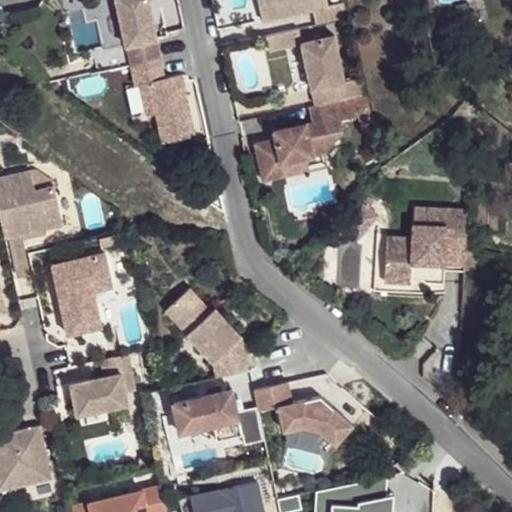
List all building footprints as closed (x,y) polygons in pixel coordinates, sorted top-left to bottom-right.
[(116,0),(132,68),(162,62),(148,0),(116,0)] [(314,14),(317,29),(346,23),(342,8),(330,11),(327,0),(258,0),(263,25),(314,14)] [(464,0),(453,0),(457,18),(472,15),(470,5),(465,6),(464,0)] [(297,33),(267,39),(270,53),(301,48),(301,47),(297,33)] [(334,40),(301,47),(301,48),(314,110),(362,100),(358,82),(344,86),(334,40)] [(162,62),(132,68),(136,88),(141,87),(148,119),(157,117),(163,146),(197,139),(183,78),(166,81),(162,62)] [(274,143),(254,148),(262,184),(282,180),(280,167),(323,159),(342,137),(339,125),(357,121),(364,113),(362,100),(314,110),(308,111),(311,126),(273,135),(274,143)] [(364,113),(357,121),(362,146),(370,138),(364,113)] [(323,159),(280,167),(282,180),(325,172),(323,159)] [(0,218),(5,242),(64,229),(54,186),(31,175),(0,181),(0,218)] [(479,203),(424,198),(421,228),(395,226),(391,271),(418,273),(419,253),(454,256),(455,242),(475,243),(479,203)] [(475,249),(475,243),(455,242),(454,256),(474,257),(475,249)] [(53,268),(69,338),(102,331),(94,294),(92,284),(111,280),(105,256),(53,268)] [(92,284),(94,294),(113,290),(111,280),(92,284)] [(242,340),(216,312),(212,315),(191,291),(166,314),(214,366),(217,381),(249,374),(242,340)] [(129,359),(102,364),(105,380),(72,387),(78,418),(130,408),(123,377),(133,375),(129,359)] [(288,386),(254,393),(257,410),(262,432),(297,425),(305,419),(340,449),(356,430),(322,400),(293,406),(288,386)] [(262,432),(257,410),(237,414),(233,393),(174,406),(180,435),(213,428),(217,444),(242,438),(244,448),(265,443),(262,432)] [(41,428),(0,437),(0,493),(52,482),(41,428)] [(386,478),(322,492),(320,511),(399,511),(393,511),(386,510),(386,501),(390,498),(386,478)] [(262,511),(257,484),(191,498),(193,511),(262,511)] [(165,511),(160,489),(72,508),(72,511),(165,511)] [(390,498),(386,501),(386,510),(393,511),(394,495),(390,498)] [(297,497),(287,500),(289,511),(300,511),(297,497)] [(193,511),(191,498),(179,500),(181,511),(193,511)] [(277,502),(279,511),(289,511),(287,500),(277,502)]
